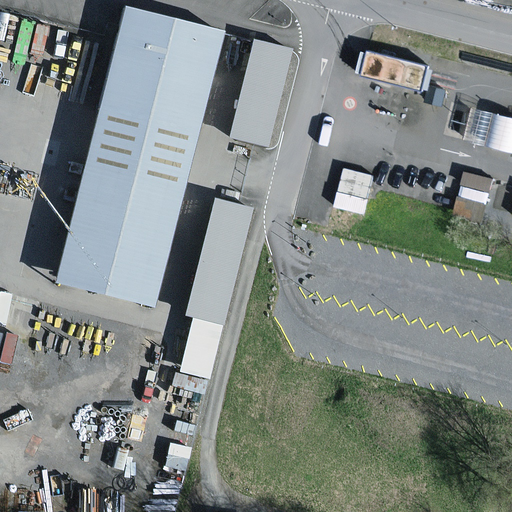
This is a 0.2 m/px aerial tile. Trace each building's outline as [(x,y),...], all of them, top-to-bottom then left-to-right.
[(218,35),(119,9),(48,280),(148,306),(218,35)] [(287,51),(246,41),(221,140),(262,150),(287,51)] [(429,67),(363,50),(356,76),(422,94),(429,67)] [(484,147),(493,113),(473,107),(463,142),(484,147)] [(511,155),(511,118),(493,113),(484,147),(511,155)] [(335,202),(365,209),(374,170),(344,163),(335,202)] [(462,168),(456,213),(486,218),(492,172),(462,168)] [(246,210),(206,200),(177,315),(217,325),(246,210)]
